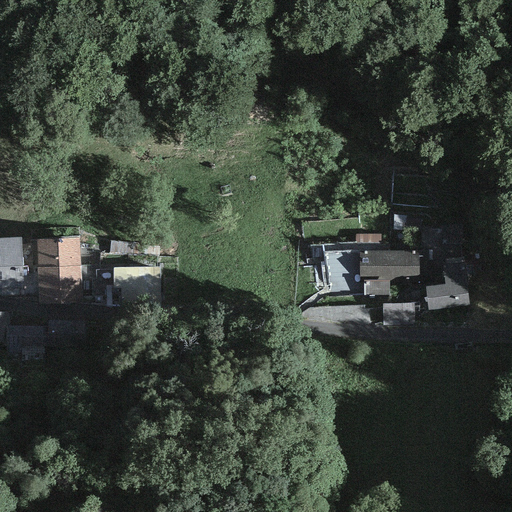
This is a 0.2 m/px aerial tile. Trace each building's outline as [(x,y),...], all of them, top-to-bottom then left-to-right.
[(20,239),(0,239),(0,294),(23,293),(20,239)] [(79,239),(37,240),(39,304),(82,303),(79,239)] [(138,243),(111,241),(110,252),(138,254),(138,243)] [(389,286),(419,285),(419,251),(388,252),(389,286)] [(389,286),(388,252),(360,252),(360,281),(364,281),(364,295),(389,295),(389,286)] [(470,306),(464,257),(442,259),(445,284),(425,287),(428,311),(470,306)] [(122,286),(122,308),(159,307),(159,267),(114,268),(114,286),(122,286)] [(414,326),(414,304),(382,304),(383,325),(414,326)] [(0,342),(5,343),(5,326),(10,326),(10,312),(0,312),(0,342)] [(84,321),(48,321),(48,346),(84,346),(84,321)] [(10,326),(5,326),(5,343),(5,360),(45,360),(45,326),(10,326)]
